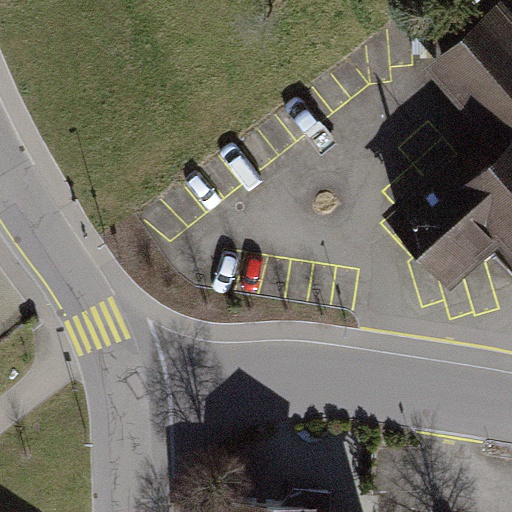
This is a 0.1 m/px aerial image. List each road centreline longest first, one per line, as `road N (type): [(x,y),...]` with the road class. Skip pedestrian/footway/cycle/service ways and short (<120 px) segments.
road 1 (residential): [(121,404),(206,392),(338,390),(511,417)]
road 2 (residential): [(121,404),(88,305),(0,170)]
